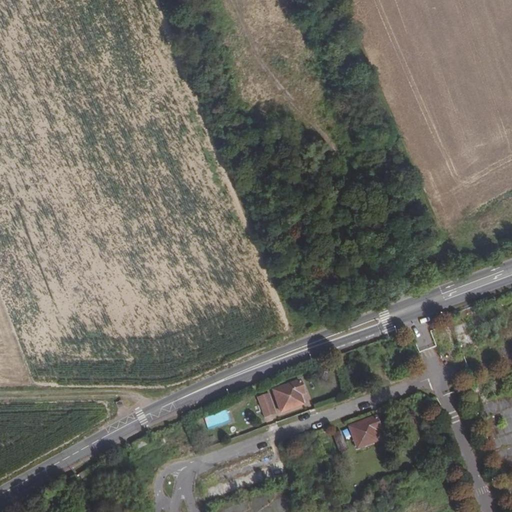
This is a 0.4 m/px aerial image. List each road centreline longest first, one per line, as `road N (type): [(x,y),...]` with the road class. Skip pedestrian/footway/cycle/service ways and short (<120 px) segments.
road 1 (secondary): [(0,496),(190,393),(511,273)]
road 2 (track): [(0,393),(113,393),(160,407)]
